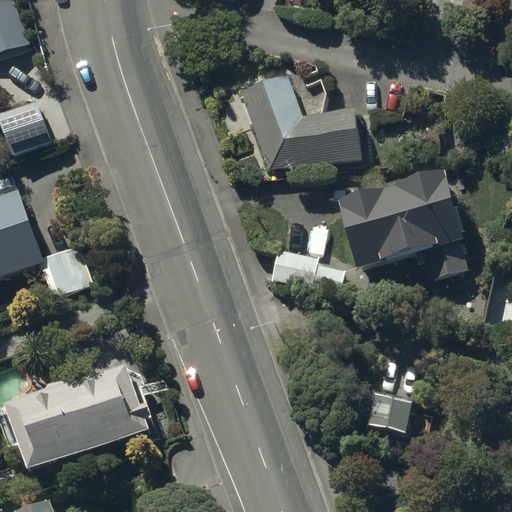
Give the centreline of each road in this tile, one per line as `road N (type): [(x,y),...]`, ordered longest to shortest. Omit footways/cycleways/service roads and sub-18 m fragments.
road 1 (tertiary): [(105,4),(121,72),(283,511)]
road 2 (residential): [(511,85),(105,4)]
